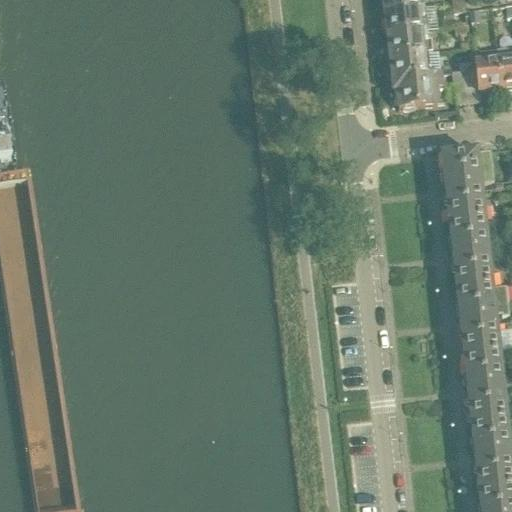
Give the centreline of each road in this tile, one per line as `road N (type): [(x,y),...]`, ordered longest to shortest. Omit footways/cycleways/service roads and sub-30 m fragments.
road 1 (residential): [(397,511),(354,149)]
road 2 (residential): [(511,133),(354,149)]
road 3 (residential): [(354,149),(334,0)]
